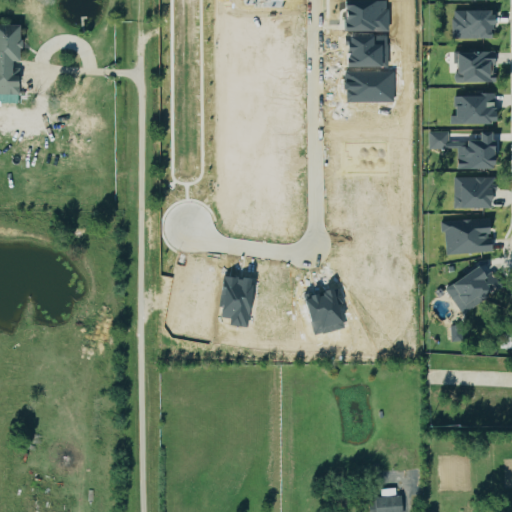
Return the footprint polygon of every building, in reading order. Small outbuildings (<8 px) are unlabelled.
[(493,10),(450,12),(451,40),(490,38),(489,25),(493,24),(493,10)] [(27,26),(0,26),(0,94),(24,95),(24,77),(19,77),(19,62),(27,62),(27,26)] [(491,52),(451,53),(452,83),(494,82),(494,73),(492,73),(491,52)] [(492,95),(451,96),(451,116),(448,116),(448,126),(493,125),(492,95)] [(448,131),(427,132),(428,149),(448,148),(448,131)] [(453,144),(454,170),(490,170),(490,133),(469,133),(469,144),(453,144)] [(487,177),(451,178),(452,209),(488,209),(487,177)] [(490,252),(488,219),(440,222),(442,255),(490,252)] [(442,289),(459,313),(490,292),(483,281),(485,279),(476,265),(442,289)] [(397,511),(397,488),(379,488),(379,496),(372,496),(372,511),(397,511)]
